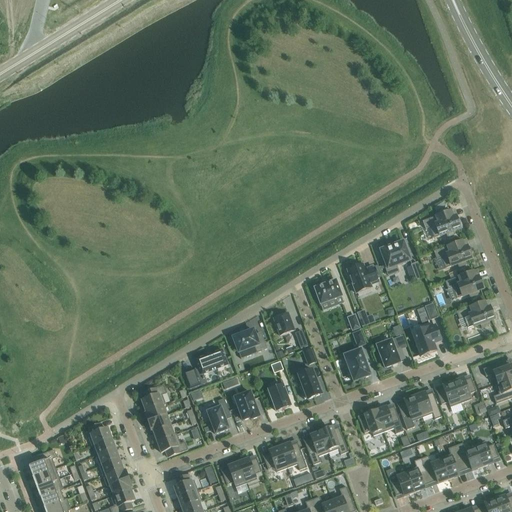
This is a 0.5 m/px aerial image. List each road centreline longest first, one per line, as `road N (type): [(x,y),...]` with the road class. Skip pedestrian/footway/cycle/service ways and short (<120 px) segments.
road 1 (residential): [(116,392),(464,184),(511,316)]
road 2 (residential): [(511,336),(147,474)]
road 3 (tertiary): [(0,75),(123,0)]
